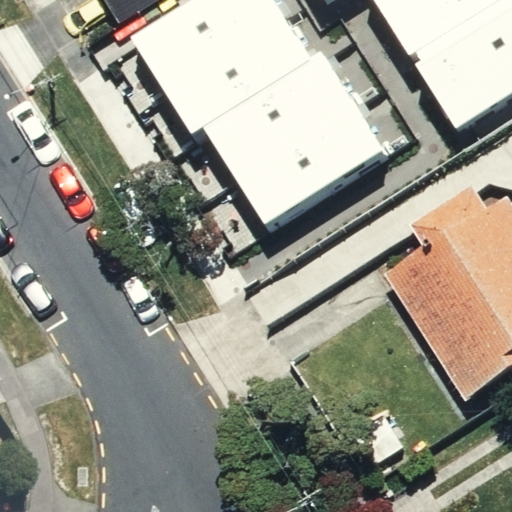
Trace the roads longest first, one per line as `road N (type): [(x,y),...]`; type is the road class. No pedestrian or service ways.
road 1 (residential): [(205,511),(98,345)]
road 2 (residential): [(98,345),(0,182)]
road 3 (residential): [(98,345),(142,511)]
